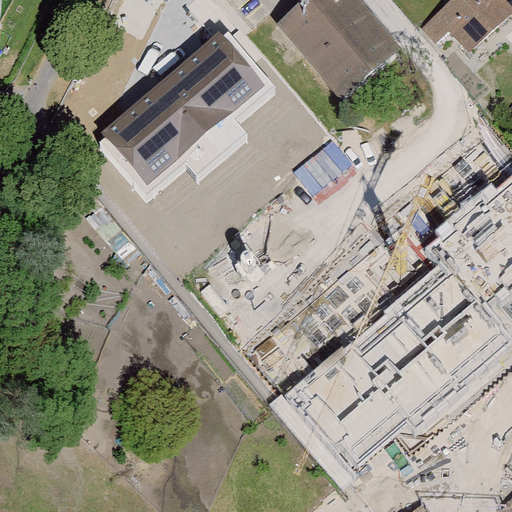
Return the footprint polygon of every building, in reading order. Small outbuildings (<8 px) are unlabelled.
[(400,49),(358,0),(301,0),(277,20),(342,97),(400,49)] [(511,3),(509,0),(455,0),(426,27),(439,41),(452,30),(473,53),(511,17),(511,3)] [(277,95),(230,40),(100,149),(147,204),(186,170),(198,184),(248,142),(237,129),(277,95)] [(511,176),(431,247),(444,261),(491,315),(511,296),(511,176)] [(444,261),(287,395),(355,474),(511,340),(491,315),(444,261)]
